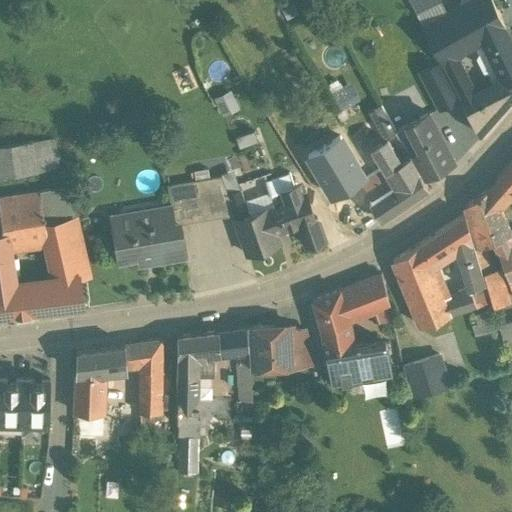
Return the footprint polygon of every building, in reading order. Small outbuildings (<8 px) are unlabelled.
[(412,0),(417,9),(435,0),(412,0)] [(464,0),(421,24),(425,30),(465,8),(471,18),(496,7),(492,0),(464,0)] [(496,7),(471,18),(465,8),(425,30),(429,38),(441,61),(442,63),(457,54),(482,40),(480,37),(505,26),(505,25),(496,7)] [(505,26),(480,37),(482,40),(485,47),(501,81),(510,97),(511,97),(511,95),(511,39),(505,25),(505,26)] [(477,94),(457,54),(442,63),(462,102),(477,94)] [(459,96),(442,63),(441,61),(418,73),(437,108),(459,96)] [(340,107),(360,96),(349,76),(329,86),(340,107)] [(477,94),(462,102),(479,134),(511,97),(510,97),(501,81),(477,94)] [(384,138),(387,137),(388,140),(398,134),(395,129),(381,103),(368,110),(384,138)] [(452,158),(428,112),(407,123),(420,148),(410,154),(422,174),(452,158)] [(420,148),(407,123),(395,129),(398,134),(410,154),(420,148)] [(360,180),(367,176),(341,134),(307,156),(333,197),(360,180)] [(369,148),(381,167),(385,173),(402,161),(388,140),(387,137),(384,138),(369,148)] [(31,141),(0,145),(0,176),(36,171),(31,141)] [(393,185),(372,199),(368,201),(379,219),(429,187),(409,157),(402,161),(385,173),(393,185)] [(511,159),(486,188),(491,195),(496,206),(511,187),(511,159)] [(372,199),(393,185),(385,173),(381,167),(367,176),(360,180),(372,199)] [(289,171),(264,180),(269,194),(282,190),(294,186),(289,171)] [(221,175),(195,180),(209,218),(233,213),(226,193),(227,192),(221,175)] [(195,180),(168,184),(172,206),(175,223),(179,222),(179,223),(209,218),(195,180)] [(68,185),(39,190),(43,216),(64,213),(72,211),(68,185)] [(311,218),(302,194),(300,194),(297,185),(294,186),(282,190),(284,196),(272,200),(273,204),(282,228),(298,223),(306,245),(324,238),(316,217),(311,218)] [(227,192),(226,193),(233,213),(234,217),(248,212),(240,188),(227,192)] [(484,190),(464,204),(478,243),(478,244),(484,242),(494,239),(507,234),(496,206),(491,195),(486,188),(484,190)] [(39,190),(0,195),(0,212),(3,232),(5,250),(5,251),(48,245),(43,216),(39,190)] [(234,217),(234,218),(247,253),(279,242),(275,231),(282,228),(273,204),(248,212),(234,217)] [(172,206),(149,210),(150,215),(113,221),(120,261),(138,258),(140,265),(185,257),(179,223),(179,222),(175,223),(172,206)] [(464,212),(430,234),(441,251),(452,243),(456,250),(472,240),(464,212)] [(79,278),(64,213),(43,216),(48,245),(56,280),(79,278)] [(430,234),(393,259),(420,324),(451,312),(443,294),(428,259),(441,251),(430,234)] [(507,234),(494,239),(497,247),(510,243),(507,234)] [(472,240),(456,250),(467,286),(484,280),(482,271),(474,245),(472,240)] [(511,241),(510,243),(497,247),(508,278),(511,276),(511,241)] [(484,242),(478,244),(478,243),(474,245),(482,271),(483,271),(492,268),(484,242)] [(5,250),(0,251),(0,313),(29,310),(25,284),(11,286),(5,251),(5,250)] [(492,268),(483,271),(493,305),(509,299),(499,266),(492,268)] [(381,272),(339,288),(343,301),(346,318),(380,306),(389,302),(381,272)] [(56,280),(25,284),(29,310),(83,303),(79,278),(56,280)] [(467,286),(443,294),(451,312),(490,298),(484,280),(467,286)] [(339,288),(312,298),(321,326),(323,339),(325,351),(351,346),(346,318),(343,301),(339,288)] [(389,302),(380,306),(384,318),(392,315),(389,302)] [(494,328),(489,309),(474,313),(477,322),(472,323),(475,334),(494,328)] [(511,331),(510,332),(507,320),(498,323),(511,366),(511,331)] [(291,330),(274,331),(274,324),(247,326),(248,348),(250,366),(294,363),(291,330)] [(247,326),(233,328),(235,349),(248,348),(247,326)] [(233,328),(177,334),(177,356),(178,356),(177,398),(196,398),(196,358),(205,358),(204,352),(235,349),(233,328)] [(307,329),(291,330),(294,363),(315,362),(307,329)] [(140,364),(139,411),(160,412),(161,338),(138,341),(140,359),(140,360),(140,364)] [(138,341),(76,349),(73,409),(100,410),(101,402),(103,368),(140,364),(140,360),(140,359),(138,341)] [(384,345),(339,355),(344,379),(389,369),(384,345)] [(248,348),(235,349),(239,400),(252,400),(250,367),(250,366),(248,348)] [(438,353),(403,364),(410,396),(447,384),(438,353)] [(33,378),(15,378),(15,383),(6,383),(6,378),(0,377),(0,421),(49,422),(49,379),(41,379),(41,384),(32,383),(33,378)] [(182,446),(197,446),(197,413),(183,412),(182,446)] [(194,469),(197,451),(181,448),(178,467),(194,469)]
